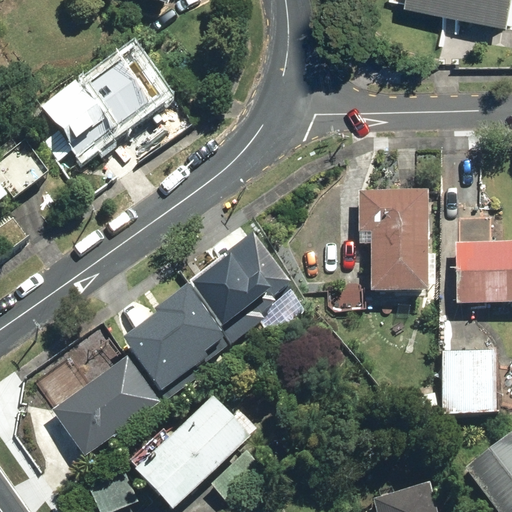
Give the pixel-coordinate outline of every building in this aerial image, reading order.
[(135,0),(168,11),(171,0),(135,0)] [(511,0),(395,0),(394,8),(511,30),(511,0)] [(84,85),(40,115),(75,163),(118,132),(84,85)] [(48,182),(24,148),(16,154),(7,142),(0,146),(0,157),(6,166),(0,169),(0,186),(13,206),(48,182)] [(425,302),(428,198),(357,196),(356,240),(371,240),(369,300),(425,302)] [(491,218),(457,218),(458,247),(453,247),(454,309),(511,308),(511,246),(491,247),(491,218)] [(235,254),(199,279),(228,322),(274,291),(263,277),(254,283),(235,254)] [(234,338),(201,290),(136,334),(174,390),(202,370),(197,362),(234,338)] [(492,355),(443,354),(441,420),(491,421),(492,355)] [(82,461),(158,410),(129,361),(79,395),(73,385),(54,398),(60,408),(51,415),(82,461)] [(231,425),(210,404),(135,476),(168,511),(180,511),(249,446),(246,444),(255,435),(238,418),(231,425)] [(511,511),(511,440),(506,432),(458,462),(494,511),(511,511)] [(228,511),(265,476),(245,456),(208,492),(227,511),(228,511)] [(118,511),(138,504),(118,458),(81,474),(96,511),(118,511)] [(458,511),(453,485),(363,504),(365,511),(458,511)]
